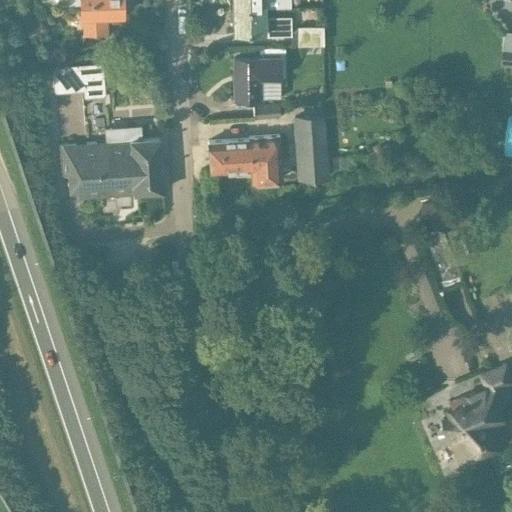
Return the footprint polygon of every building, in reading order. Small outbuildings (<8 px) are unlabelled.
[(40,0),(40,5),(82,4),(82,15),(84,15),(84,34),(108,33),(107,14),(123,14),(122,0),(40,0)] [(229,0),(229,8),(264,7),(264,0),(229,0)] [(264,7),(229,8),(230,19),(233,21),(233,33),(265,32),(265,36),(282,35),(291,34),(291,15),(265,16),(264,7)] [(323,24),(297,25),(297,45),(324,43),(323,24)] [(511,47),(511,32),(505,31),(503,46),(511,47)] [(511,64),(511,47),(503,46),(501,64),(511,64)] [(281,56),(268,56),(233,58),(235,100),(261,99),(260,77),(281,76),(281,56)] [(52,66),(54,90),(83,88),(83,96),(104,95),(101,62),(52,66)] [(253,104),(254,118),(279,116),(279,102),(253,104)] [(294,116),(296,152),(298,176),(326,174),(323,114),(294,116)] [(62,173),(66,173),(69,191),(78,191),(78,196),(163,190),(159,137),(142,139),(141,124),(104,127),(105,141),(60,145),(62,173)] [(251,179),(280,177),(278,135),(248,136),(249,138),(208,140),(209,171),(250,168),(251,179)] [(441,307),(424,261),(409,266),(426,312),(441,307)] [(451,417),(443,420),(460,461),(507,441),(499,423),(507,420),(500,404),(509,401),(506,395),(509,394),(503,381),(511,376),(511,374),(507,363),(482,373),(481,374),(486,386),(450,401),(453,408),(448,410),(451,417)]
